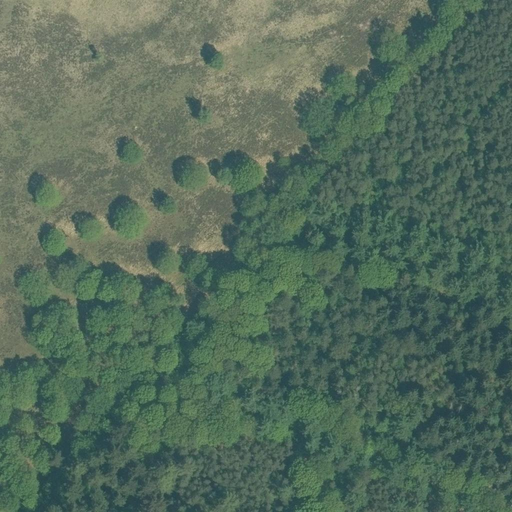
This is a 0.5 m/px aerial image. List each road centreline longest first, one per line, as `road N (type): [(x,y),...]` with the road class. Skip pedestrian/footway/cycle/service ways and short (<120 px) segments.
road 1 (track): [(148,369),(482,0)]
road 2 (track): [(148,369),(490,511)]
road 3 (track): [(17,511),(148,369)]
